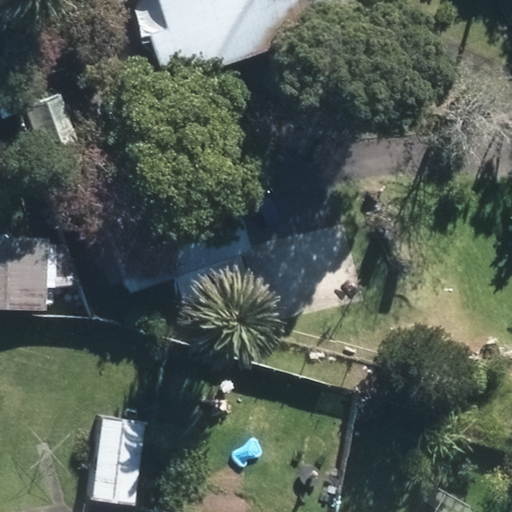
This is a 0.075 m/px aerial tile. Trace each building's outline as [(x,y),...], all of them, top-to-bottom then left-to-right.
[(117,0),(118,1),(120,0),(140,0),(168,78),(358,12),(353,0),(117,0)] [(56,95),(31,104),(49,150),(74,141),(56,95)] [(236,192),(98,236),(117,292),(254,248),(236,192)] [(35,243),(0,242),(0,301),(34,302),(35,243)] [(139,418),(100,412),(88,490),(128,496),(139,418)]
